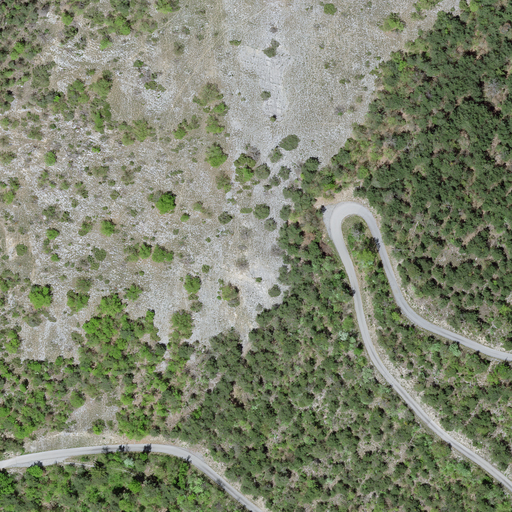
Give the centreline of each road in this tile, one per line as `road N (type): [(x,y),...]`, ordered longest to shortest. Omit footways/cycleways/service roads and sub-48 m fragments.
road 1 (track): [(511,488),(443,436),(378,365),(335,223),(340,210),(362,208),(411,314),(511,358)]
road 2 (track): [(45,457),(170,450),(257,511)]
